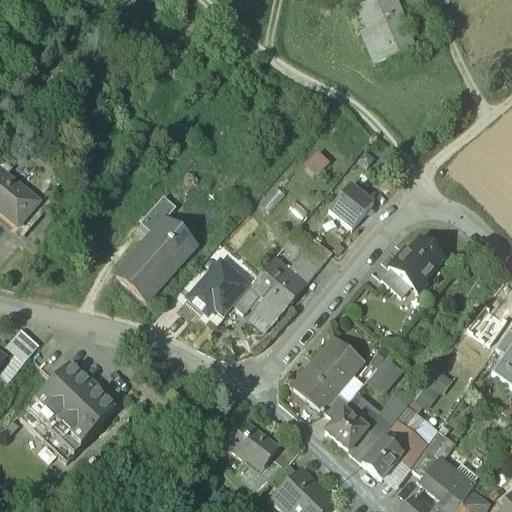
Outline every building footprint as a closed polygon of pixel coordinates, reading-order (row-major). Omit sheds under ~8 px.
[(359,0),(355,2),(351,3),(364,33),(358,36),(373,69),(411,53),(400,28),(402,27),(389,0),(359,0)] [(35,215),(0,185),(0,226),(15,239),(35,215)] [(372,208),(349,189),(327,216),(350,235),(372,208)] [(161,205),(137,234),(149,244),(162,229),(163,229),(174,216),(161,205)] [(149,244),(113,287),(144,312),(193,255),(163,229),(162,229),(149,244)] [(330,259),(299,232),(290,243),(306,255),(323,269),(323,268),(330,259)] [(306,255),(290,243),(281,253),(295,266),(296,267),(306,255)] [(419,243),(405,258),(406,259),(401,264),(400,263),(399,265),(396,262),(387,272),(389,275),(408,293),(409,293),(410,292),(409,291),(417,283),(424,289),(425,288),(422,286),(441,264),(419,243)] [(323,269),(306,255),(296,267),(313,280),(323,269)] [(287,274),(273,263),(253,287),(248,294),(258,303),(264,296),(270,301),(254,321),(270,333),(286,313),(305,289),(287,274)] [(296,267),(295,266),(287,274),(305,289),(313,280),(296,267)] [(218,271),(187,309),(202,321),(208,314),(222,325),(231,314),(247,295),(218,271)] [(408,293),(389,275),(388,275),(389,276),(381,285),(380,284),(380,285),(399,303),(400,303),(399,302),(408,293)] [(258,303),(248,294),(247,295),(231,314),(242,323),(258,303)] [(467,335),(488,351),(505,327),(484,312),(467,335)] [(504,363),(511,351),(511,340),(508,337),(494,356),(504,363)] [(332,346),(289,398),(319,422),(334,403),(361,370),(332,346)] [(490,382),(511,397),(511,396),(511,351),(504,363),(490,382)] [(392,378),(381,369),(366,388),(377,397),(392,378)] [(67,377),(19,428),(65,472),(113,422),(94,403),(97,400),(89,393),(86,396),(67,377)] [(334,403),(319,422),(331,432),(341,420),(346,413),(334,403)] [(389,411),(377,428),(388,437),(393,430),(405,415),(391,405),(387,410),(389,411)] [(375,426),(351,407),(346,413),(341,420),(364,439),(375,426)] [(245,414),(231,432),(241,439),(244,435),(245,436),(250,429),(255,422),(245,414)] [(364,439),(341,420),(331,432),(322,443),(345,463),(364,439)] [(364,439),(345,463),(359,474),(378,449),(388,437),(377,428),(375,426),(364,439)] [(281,453),(250,429),(245,436),(276,460),(281,453)] [(424,456),(393,430),(388,437),(378,449),(399,466),(396,469),(408,478),(424,456)] [(245,436),(244,435),(241,439),(226,459),(244,473),(248,468),(262,479),(276,460),(245,436)] [(436,439),(408,479),(419,485),(446,446),(436,439)] [(399,466),(378,449),(359,474),(379,490),(396,469),(399,466)] [(396,469),(379,490),(393,501),(408,478),(396,469)] [(462,511),(469,500),(435,474),(424,487),(448,506),(451,509),(454,511),(462,511)] [(285,476),(268,492),(279,502),(295,486),(285,476)] [(326,511),(328,511),(298,483),(295,486),(279,502),(272,510),(273,511),(326,511)] [(469,500),(462,511),(485,511),(486,511),(469,500)] [(511,511),(511,503),(510,501),(499,511),(511,511)]
